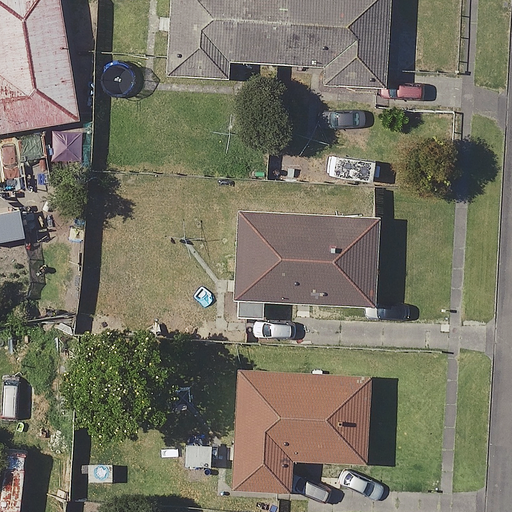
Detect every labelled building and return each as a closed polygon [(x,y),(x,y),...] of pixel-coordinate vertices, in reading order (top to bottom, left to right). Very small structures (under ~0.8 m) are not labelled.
[(0,0),(0,122),(68,112),(50,0),(0,0)] [(133,0),(99,0),(96,45),(130,47),(133,0)] [(381,0),(158,0),(154,68),(219,72),(220,54),(317,59),(316,78),(377,82),(381,0)] [(369,215),(231,207),(225,310),(253,311),(255,293),(364,299),(369,215)] [(359,370),(224,367),(222,481),(281,482),(281,452),(357,454),(359,370)]
